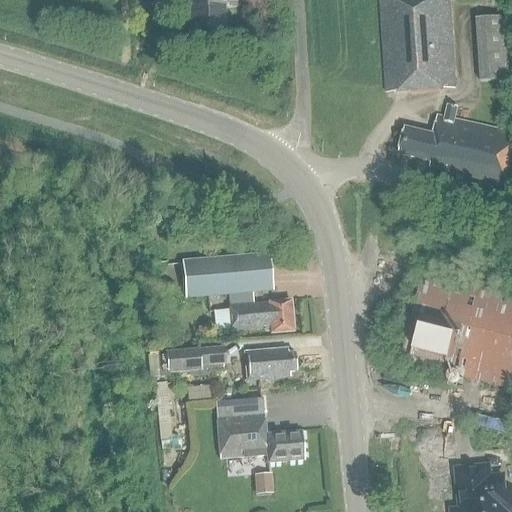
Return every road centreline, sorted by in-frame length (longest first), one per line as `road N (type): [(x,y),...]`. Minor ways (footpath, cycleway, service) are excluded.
road 1 (secondary): [(301,188),(262,151),(222,129),(0,57)]
road 2 (secondary): [(355,511),(331,268),(301,188)]
road 3 (unclassified): [(511,213),(377,173),(345,173),(301,188)]
road 4 (unknown): [(278,164),(302,85),(296,0)]
